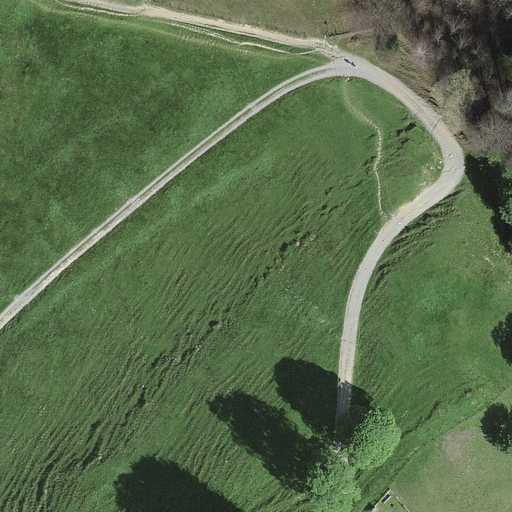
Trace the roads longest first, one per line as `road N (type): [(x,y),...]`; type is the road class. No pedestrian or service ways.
road 1 (track): [(351,68),(378,77),(428,117),(450,147),(455,171),(387,235),(362,282),(341,511)]
road 2 (track): [(0,327),(244,115),(304,77),(351,68)]
